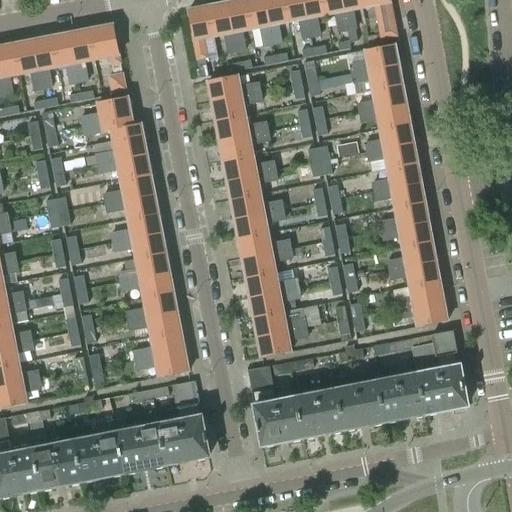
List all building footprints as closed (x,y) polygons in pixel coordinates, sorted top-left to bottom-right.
[(242,32),(251,30),(245,0),(227,4),(237,53),(246,51),(242,32)] [(264,48),(273,46),(263,0),(247,0),(245,0),(251,30),(260,28),(264,48)] [(278,25),(288,23),(283,0),(263,0),(273,46),(282,44),(278,25)] [(302,40),(311,39),(303,0),(283,0),(288,23),(299,21),(302,40)] [(322,0),(303,0),(311,39),(320,37),(317,17),(326,16),(322,0)] [(338,33),(347,32),(341,0),(322,0),(326,16),(335,14),(338,33)] [(353,10),(364,8),(362,0),(341,0),(347,32),(348,40),(349,42),(356,41),(354,30),(356,30),(353,10)] [(367,38),(370,51),(394,46),(394,47),(398,46),(389,0),(362,0),(364,8),(375,6),(380,35),(367,38)] [(227,55),(237,53),(227,4),(208,8),(214,37),(224,35),(227,55)] [(203,39),(214,37),(208,8),(187,12),(197,61),(207,59),(203,39)] [(112,66),(121,64),(113,26),(91,31),(96,60),(110,58),(112,66)] [(96,60),(91,31),(69,35),(79,84),(88,82),(84,63),(96,60)] [(79,84),(69,35),(51,38),(57,68),(66,66),(70,85),(79,84)] [(57,68),(51,38),(33,42),(43,91),(52,89),(48,70),(57,68)] [(43,91),(33,42),(14,46),(20,75),(30,73),(34,92),(43,91)] [(349,42),(337,44),(339,51),(350,49),(349,42)] [(20,75),(14,46),(0,48),(0,76),(4,98),(13,97),(9,77),(20,75)] [(398,67),(394,47),(394,46),(370,51),(365,52),(367,62),(350,66),(352,76),(398,67)] [(325,47),(313,49),(314,56),(326,54),(325,47)] [(314,56),(313,49),(301,51),(303,58),(314,56)] [(286,54),(274,57),(276,64),(288,62),(286,54)] [(276,64),(274,57),(263,59),(264,66),(276,64)] [(250,61),(238,64),(239,71),(251,69),(250,61)] [(114,77),(123,75),(121,64),(112,66),(114,77)] [(239,71),(238,64),(226,66),(228,73),(239,71)] [(352,76),(354,84),(356,95),(373,92),(402,87),(398,67),(352,76)] [(305,70),(307,84),(317,82),(315,68),(305,70)] [(290,73),(292,87),(302,85),(299,71),(290,73)] [(109,77),(112,92),(125,90),(123,75),(114,77),(109,77)] [(208,82),(212,103),(260,93),(259,84),(239,87),(237,77),(208,82)] [(317,82),(307,84),(310,98),(320,96),(317,82)] [(302,85),(292,87),(295,100),(305,99),(302,85)] [(406,106),(402,87),(373,92),(375,102),(358,105),(359,115),(406,106)] [(93,92),(81,94),(82,102),(94,99),(93,92)] [(212,103),(215,122),(245,117),(243,106),(262,103),(260,93),(212,103)] [(82,102),(81,94),(69,97),(71,104),(82,102)] [(80,118),(82,128),(131,118),(127,97),(98,103),(100,114),(80,118)] [(57,99),(45,101),(46,109),(58,106),(57,99)] [(46,109),(45,101),(33,104),(35,111),(46,109)] [(378,120),(380,131),(409,126),(406,106),(359,115),(361,124),(378,120)] [(18,107),(6,109),(8,116),(19,114),(18,107)] [(312,110),(315,123),(325,121),(322,108),(312,110)] [(297,112),(299,126),(309,124),(306,111),(297,112)] [(215,122),(219,142),(268,133),(266,123),(247,127),(245,117),(215,122)] [(132,126),(131,118),(82,128),(84,137),(111,132),(113,142),(142,137),(140,125),(132,126)] [(43,121),(46,135),(56,133),(53,119),(43,121)] [(325,121),(315,123),(318,137),(327,135),(325,121)] [(28,124),(30,138),(40,136),(38,122),(28,124)] [(309,124),(299,126),(302,140),(312,138),(309,124)] [(413,145),(409,126),(380,131),(382,141),(365,144),(367,154),(413,145)] [(56,133),(46,135),(48,149),(58,147),(56,133)] [(219,142),(223,162),(252,156),(250,146),(270,142),(268,133),(219,142)] [(40,136),(30,138),(33,152),(43,150),(40,136)] [(146,156),(142,137),(113,142),(115,152),(96,156),(96,157),(98,165),(146,156)] [(386,160),(388,170),(417,165),(413,145),(367,154),(369,163),(386,160)] [(317,149),(319,163),(329,161),(327,147),(317,149)] [(307,151),(310,165),(319,163),(317,149),(307,151)] [(150,176),(146,156),(98,165),(99,175),(119,171),(121,181),(150,176)] [(223,162),(227,181),(276,172),(274,162),(254,166),(252,156),(223,162)] [(51,161),(53,174),(63,172),(61,159),(51,161)] [(35,163),(38,177),(48,175),(45,161),(35,163)] [(319,163),(322,177),(332,175),(329,161),(319,163)] [(312,178),(322,177),(319,163),(310,165),(312,178)] [(421,184),(417,165),(388,170),(389,181),(372,184),(374,193),(421,184)] [(63,172),(53,174),(56,188),(66,186),(63,172)] [(227,181),(231,201),(260,195),(258,185),(277,181),(276,172),(227,181)] [(48,175),(38,177),(41,191),(50,189),(48,175)] [(154,195),(150,176),(121,181),(123,192),(104,195),(105,205),(154,195)] [(393,199),(395,210),(424,204),(421,184),(374,193),(376,202),(393,199)] [(327,188),(330,202),(340,200),(337,186),(327,188)] [(312,191),(314,205),(324,203),(321,189),(312,191)] [(158,215),(154,195),(105,205),(107,214),(127,210),(129,221),(158,215)] [(231,201),(234,221),(283,211),(281,202),(262,205),(260,195),(231,201)] [(55,200),(58,214),(68,212),(65,198),(55,200)] [(46,202),(48,216),(58,214),(55,200),(46,202)] [(340,200),(330,202),(332,216),(342,214),(340,200)] [(324,203),(314,205),(317,219),(327,217),(324,203)] [(428,224),(424,204),(395,210),(397,220),(380,223),(381,232),(428,224)] [(0,225),(9,224),(7,215),(4,215),(2,205),(0,205),(0,225)] [(234,221),(238,240),(268,235),(266,224),(285,221),(283,211),(234,221)] [(68,212),(58,214),(61,228),(71,226),(68,212)] [(58,214),(48,216),(51,229),(61,228),(58,214)] [(161,235),(158,215),(129,221),(131,231),(111,235),(113,244),(161,235)] [(0,235),(10,233),(9,224),(0,225),(0,235)] [(400,238),(402,249),(432,243),(428,224),(381,232),(383,242),(400,238)] [(334,227),(337,241),(347,239),(344,226),(334,227)] [(319,230),(322,244),(332,242),(329,228),(319,230)] [(165,254),(161,235),(113,244),(114,253),(134,250),(136,260),(165,254)] [(238,240),(242,260),(291,250),(289,241),(270,245),(268,235),(238,240)] [(66,239),(69,253),(78,251),(76,237),(66,239)] [(347,239),(337,241),(340,255),(350,253),(347,239)] [(50,242),(53,256),(63,254),(60,240),(50,242)] [(332,242),(322,244),(325,258),(335,256),(332,242)] [(435,263),(432,243),(402,249),(404,259),(387,263),(389,272),(435,263)] [(242,260),(246,279),(275,274),(273,264),(293,260),(291,250),(242,260)] [(78,251),(69,253),(71,266),(81,265),(78,251)] [(0,266),(16,263),(15,254),(0,256),(0,266)] [(63,254),(53,256),(56,269),(65,268),(63,254)] [(169,274),(165,254),(136,260),(138,270),(118,274),(120,283),(169,274)] [(0,286),(4,286),(17,284),(15,273),(18,273),(16,263),(0,266),(0,286)] [(435,263),(389,272),(391,281),(408,278),(410,288),(439,282),(435,263)] [(342,267),(345,281),(354,279),(352,265),(342,267)] [(327,270),(329,284),(339,282),(336,268),(327,270)] [(173,294),(169,274),(120,283),(122,293),(142,289),(143,299),(173,294)] [(246,279),(249,299),(298,290),(297,280),(277,284),(275,274),(246,279)] [(73,278),(76,292),(86,290),(83,277),(73,278)] [(58,281),(61,295),(70,293),(68,279),(58,281)] [(354,279),(345,281),(347,294),(357,293),(354,279)] [(339,282),(329,284),(332,297),(342,296),(339,282)] [(443,302),(439,282),(410,288),(412,298),(395,302),(396,311),(443,302)] [(0,286),(0,307),(24,303),(22,293),(6,296),(4,286),(0,286)] [(86,290),(76,292),(79,306),(89,304),(86,290)] [(249,299),(253,319),(283,313),(281,303),(300,299),(298,290),(249,299)] [(70,293),(61,295),(63,309),(73,307),(70,293)] [(176,313),(173,294),(143,299),(145,310),(126,313),(128,323),(176,313)] [(44,299),(35,300),(37,310),(46,308),(44,299)] [(415,317),(417,328),(447,322),(443,302),(396,311),(398,320),(415,317)] [(24,303),(0,307),(0,327),(11,325),(9,315),(26,312),(24,303)] [(350,306),(352,320),(362,318),(360,304),(350,306)] [(334,309),(337,323),(347,321),(344,308),(334,309)] [(253,319),(257,338),(306,329),(302,309),(283,313),(253,319)] [(180,333),(176,313),(128,323),(129,332),(149,328),(151,338),(180,333)] [(81,318),(84,331),(93,330),(91,316),(81,318)] [(362,318),(352,320),(355,334),(365,332),(362,318)] [(66,321),(68,335),(78,333),(75,319),(66,321)] [(347,321),(337,323),(340,337),(349,335),(347,321)] [(0,327),(0,347),(32,342),(30,332),(27,333),(25,323),(11,325),(0,327)] [(308,339),(306,329),(257,338),(261,359),(290,353),(288,342),(308,339)] [(93,330),(84,331),(86,345),(96,343),(93,330)] [(438,373),(417,377),(425,415),(427,415),(430,417),(437,416),(438,413),(468,407),(453,332),(431,336),(438,373)] [(78,333),(68,335),(71,348),(81,346),(78,333)] [(184,353),(180,333),(151,338),(153,349),(133,353),(135,362),(184,353)] [(409,340),(411,350),(416,377),(417,377),(438,373),(431,336),(409,340)] [(389,354),(411,350),(409,340),(387,345),(389,354)] [(34,351),(32,342),(0,347),(0,368),(19,365),(17,354),(34,351)] [(345,348),(346,353),(346,358),(347,358),(355,357),(354,351),(353,346),(345,348)] [(362,350),(354,351),(355,357),(355,361),(364,359),(362,350)] [(187,371),(184,353),(135,362),(137,371),(156,368),(158,376),(187,371)] [(348,362),(347,358),(346,358),(346,353),(338,354),(340,364),(348,362)] [(89,357),(91,371),(101,369),(98,355),(89,357)] [(73,360),(76,374),(86,372),(83,358),(73,360)] [(312,360),(288,364),(290,374),(314,369),(312,360)] [(275,377),(290,374),(288,364),(273,367),(275,377)] [(0,368),(0,388),(39,381),(37,372),(21,375),(19,365),(0,368)] [(247,372),(249,383),(271,379),(269,368),(247,372)] [(101,369),(91,371),(94,384),(104,383),(101,369)] [(86,372),(76,374),(78,387),(88,386),(86,372)] [(423,416),(425,415),(417,377),(416,377),(377,384),(385,423),(387,423),(390,425),(395,424),(396,421),(414,417),(416,420),(421,419),(423,416)] [(273,390),(271,379),(249,383),(251,394),(273,390)] [(41,391),(39,381),(0,388),(0,409),(27,405),(25,394),(41,391)] [(172,387),(174,398),(196,394),(194,383),(172,387)] [(382,424),(385,423),(377,384),(336,392),(343,431),(345,431),(348,433),(355,432),(356,429),(372,426),(375,428),(381,427),(382,424)] [(167,388),(159,389),(161,399),(169,397),(167,388)] [(153,401),(161,399),(159,389),(151,391),(153,401)] [(300,440),(302,439),(295,400),(276,404),(273,390),(251,394),(261,447),(265,446),(268,449),(272,448),(273,445),(291,441),(294,444),(299,443),(300,440)] [(145,402),(153,401),(151,391),(143,392),(145,402)] [(143,392),(136,394),(138,404),(145,402),(143,392)] [(341,432),(343,431),(336,392),(295,400),(302,439),(306,439),(308,441),(314,440),(315,437),(332,433),(335,436),(340,435),(341,432)] [(130,405),(138,404),(136,394),(128,395),(130,405)] [(174,398),(176,409),(199,404),(196,394),(174,398)] [(86,409),(93,407),(94,407),(93,402),(92,397),(84,399),(85,404),(86,409)] [(101,401),(93,402),(94,407),(93,407),(94,412),(103,410),(101,401)] [(87,413),(86,409),(85,404),(77,405),(79,415),(87,413)] [(209,457),(199,404),(176,409),(168,410),(171,423),(158,426),(166,466),(168,465),(171,468),(177,467),(179,463),(196,460),(198,462),(205,461),(207,458),(209,457)] [(41,412),(43,422),(51,420),(49,411),(41,412)] [(35,423),(43,422),(41,412),(33,414),(35,423)] [(33,414),(26,415),(28,424),(35,423),(33,414)] [(28,424),(26,415),(18,417),(20,426),(28,424)] [(12,428),(20,426),(18,417),(10,418),(12,428)] [(164,466),(166,466),(158,426),(115,434),(123,474),(127,474),(129,476),(135,475),(136,472),(154,468),(157,471),(163,470),(164,466)] [(0,431),(0,443),(9,442),(7,430),(0,431)] [(123,474),(115,434),(74,442),(82,483),(84,482),(87,485),(93,483),(94,480),(113,477),(115,479),(122,478),(123,474)] [(38,491),(41,491),(33,450),(12,455),(9,442),(0,443),(0,498),(1,498),(4,501),(9,500),(11,496),(29,493),(31,495),(37,494),(38,491)] [(80,483),(82,483),(74,442),(33,450),(41,491),(43,490),(46,493),(52,491),(53,488),(70,485),(73,487),(79,486),(80,483)]
